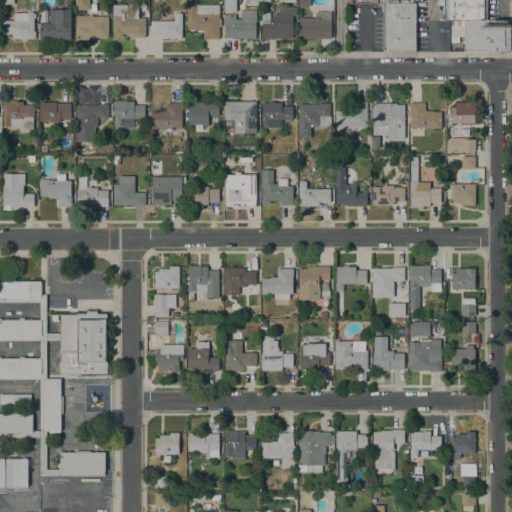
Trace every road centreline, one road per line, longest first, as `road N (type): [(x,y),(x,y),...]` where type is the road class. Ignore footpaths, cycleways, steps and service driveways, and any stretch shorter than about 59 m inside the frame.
road 1 (residential): [(511,69),(0,68)]
road 2 (residential): [(495,236),(0,238)]
road 3 (residential): [(496,511),(495,69)]
road 4 (residential): [(131,401),(495,399)]
road 5 (residential): [(130,511),(132,238)]
